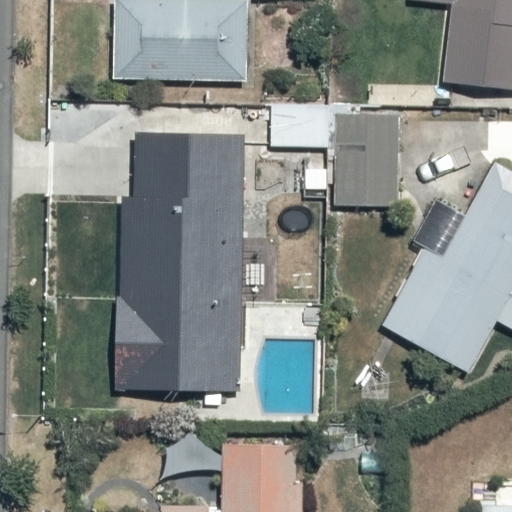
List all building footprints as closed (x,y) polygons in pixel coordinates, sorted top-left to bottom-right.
[(123,0),(123,77),(254,79),(254,0),(123,0)] [(458,5),(452,80),(511,83),(511,0),(424,0),(424,2),(458,5)] [(338,101),(276,101),(276,145),(338,145),(338,101)] [(408,115),(344,115),(344,204),(408,204),(408,115)] [(137,192),(129,382),(250,387),(260,141),(147,137),(145,193),(137,192)] [(453,260),(434,250),(396,324),(487,372),(511,323),(511,184),(496,176),(453,260)] [(226,511),(310,511),(311,447),(228,445),(226,511)] [(511,511),(511,502),(489,503),(489,511),(511,511)]
